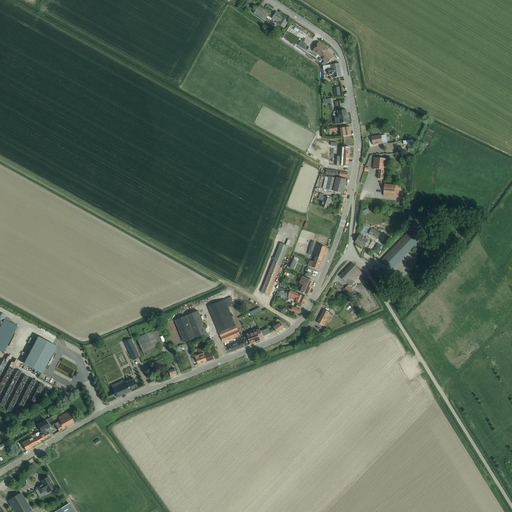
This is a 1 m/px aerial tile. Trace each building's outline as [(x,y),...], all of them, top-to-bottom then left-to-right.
[(264,21),(270,12),(260,5),(254,14),(264,21)] [(283,17),(276,12),(274,17),(273,18),(279,22),(278,23),(284,27),(289,19),(284,16),(283,17)] [(309,49),(311,45),(287,31),(285,36),(303,46),(304,46),(309,49)] [(335,59),(326,51),(329,48),(319,42),(313,51),(321,56),(323,54),(325,57),(323,59),(325,61),(327,59),(331,63),(332,62),(333,64),(338,61),(336,59),(335,59)] [(341,77),(339,63),(331,65),(331,68),(328,68),(329,75),(332,75),(333,78),(341,77)] [(341,111),(334,112),(335,121),(334,121),(334,125),(336,124),(343,123),(348,122),(347,113),(346,110),(341,111)] [(341,136),(347,136),(351,135),(350,127),(340,128),(341,136)] [(376,136),(371,136),(373,145),(382,143),(381,136),(381,135),(376,136)] [(348,167),(349,147),(342,147),(342,154),(340,154),(340,156),(342,156),(341,162),(337,162),(337,166),(348,167)] [(386,170),(387,159),(374,157),(373,169),(379,169),(378,178),(383,179),(384,170),(386,170)] [(347,177),(348,172),(326,169),(326,175),(339,177),(339,176),(347,177)] [(336,178),(328,176),(325,189),(343,193),(346,180),(336,177),(336,178)] [(398,191),(398,189),(397,189),(397,186),(395,186),(396,185),(385,184),(384,196),(392,196),(392,193),(395,193),(397,193),(397,191),(398,191)] [(328,209),(331,200),(323,196),(323,194),(320,193),(318,199),(323,201),(321,206),(328,209)] [(410,221),(405,215),(395,225),(401,230),(410,221)] [(364,228),(369,231),(373,224),(367,221),(364,228)] [(372,228),(380,233),(383,228),(375,223),(372,228)] [(377,238),(380,233),(371,228),(368,233),(377,238)] [(385,257),(381,260),(384,263),(391,269),(394,266),(418,241),(408,232),(385,257)] [(368,240),(363,238),(359,235),(357,240),(356,239),(356,240),(355,242),(364,247),(368,240)] [(269,295),(270,291),(288,247),(280,244),(261,292),(269,295)] [(318,269),(326,247),(317,244),(313,255),(315,256),(314,262),(310,260),(308,266),(318,269)] [(352,263),(339,276),(343,280),(348,285),(349,286),(353,282),(358,276),(362,273),(352,263)] [(390,272),(383,280),(387,284),(395,276),(393,275),(390,272)] [(302,279),(300,283),(302,284),(300,287),(302,288),(300,292),(304,293),(308,295),(312,287),(311,286),(313,281),(309,279),(306,278),(303,276),(302,279)] [(350,294),(353,290),(348,285),(344,289),(350,294)] [(288,294),(285,293),(280,291),(278,296),(286,299),(288,294)] [(304,305),(307,298),(302,296),(291,291),(289,294),(289,295),(288,298),(296,301),(299,303),(304,305)] [(223,342),(240,335),(228,307),(234,305),(231,297),(208,307),(223,342)] [(323,326),(326,321),(325,321),(329,312),(324,309),(317,323),(323,326)] [(209,337),(198,311),(175,320),(184,343),(202,336),(203,339),(209,337)] [(277,333),(284,328),(278,319),(276,321),(278,325),(274,327),(277,333)] [(313,337),(315,333),(313,332),(314,330),(309,327),(304,335),(310,338),(311,336),(313,337)] [(268,328),(260,331),(263,337),(270,334),(269,331),(268,328)] [(248,334),(247,334),(248,339),(250,344),(260,340),(259,338),(262,337),(263,337),(260,331),(260,330),(257,331),(257,332),(249,335),(248,334)] [(162,344),(156,331),(152,332),(152,331),(136,338),(142,350),(143,355),(159,348),(158,346),(162,344)] [(38,337),(24,364),(42,373),(46,364),(47,364),(48,365),(47,365),(48,366),(53,356),(52,356),(51,356),(56,347),(38,337)] [(248,345),(245,339),(237,343),(237,342),(228,346),(230,349),(229,349),(230,350),(231,351),(238,348),(239,349),(248,345)] [(131,349),(128,351),(133,360),(139,357),(132,343),(129,345),(131,349)] [(199,354),(195,356),(196,359),(198,364),(206,361),(207,362),(215,359),(213,354),(212,353),(208,355),(206,355),(205,356),(203,353),(202,353),(201,350),(198,352),(199,354)] [(151,366),(164,360),(162,356),(149,361),(151,366)] [(172,368),(169,360),(165,362),(168,369),(167,369),(170,377),(176,374),(174,368),(172,368)] [(112,388),(117,398),(130,392),(129,391),(137,387),(133,378),(124,383),(124,382),(112,388)] [(53,419),(62,413),(59,409),(50,414),(53,419)] [(59,431),(74,422),(68,411),(58,417),(60,421),(54,424),(59,431)] [(43,440),(50,436),(46,429),(50,427),(46,420),(37,425),(41,432),(39,433),(43,440)] [(43,440),(39,433),(38,432),(31,436),(31,435),(27,437),(28,439),(22,443),(26,450),(43,440)] [(0,448),(0,449),(11,444),(9,440),(0,445),(0,448)] [(36,486),(41,493),(46,490),(48,492),(55,488),(48,477),(41,481),(42,483),(41,484),(40,484),(36,486)] [(15,511),(28,511),(31,510),(21,493),(8,500),(15,511)]
